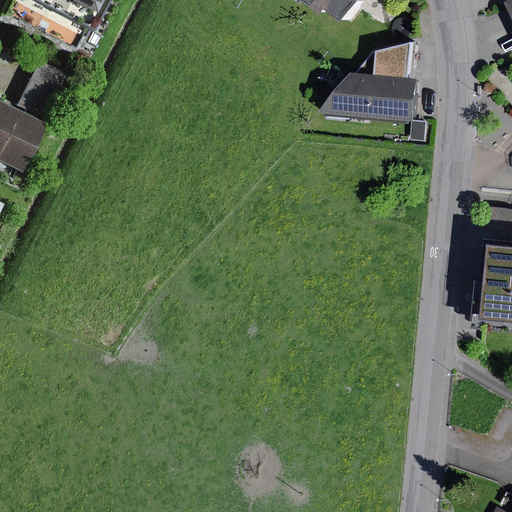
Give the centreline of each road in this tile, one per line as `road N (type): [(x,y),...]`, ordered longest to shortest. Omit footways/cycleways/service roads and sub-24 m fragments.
road 1 (residential): [(452,166),(434,350)]
road 2 (residential): [(445,0),(456,67),(452,166)]
road 3 (residential): [(434,350),(425,511)]
